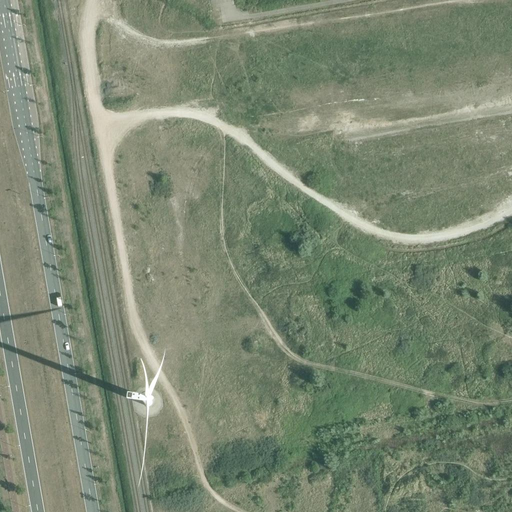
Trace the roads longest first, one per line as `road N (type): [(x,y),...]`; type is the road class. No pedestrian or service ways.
road 1 (primary): [(93,511),(4,0)]
road 2 (primary): [(0,291),(37,511)]
road 3 (track): [(335,0),(226,18),(223,0)]
